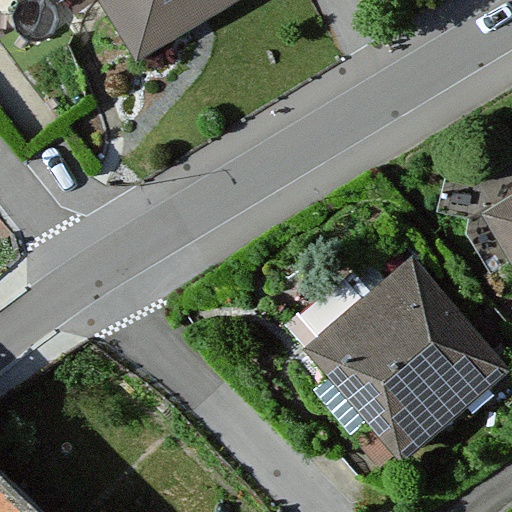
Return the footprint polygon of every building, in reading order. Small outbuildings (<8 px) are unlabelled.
[(102,0),(136,57),(230,0),(102,0)] [(511,199),(487,215),(511,256),(511,199)] [(0,247),(14,236),(0,219),(0,247)] [(403,458),(505,370),(413,263),(311,351),(403,458)] [(31,511),(0,479),(0,511),(31,511)]
